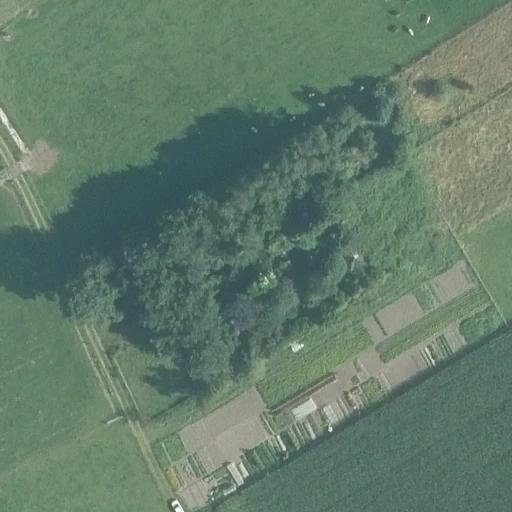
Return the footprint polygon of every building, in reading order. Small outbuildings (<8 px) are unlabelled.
[(243,193),(258,223),(270,217),(255,187),(243,193)] [(310,232),(335,217),(331,209),(305,224),(310,232)] [(204,231),(218,249),(227,243),(213,224),(204,231)] [(288,257),(273,267),(295,300),(311,290),(305,281),(304,282),(288,257)] [(268,314),(284,306),(280,297),(264,306),(268,314)]
